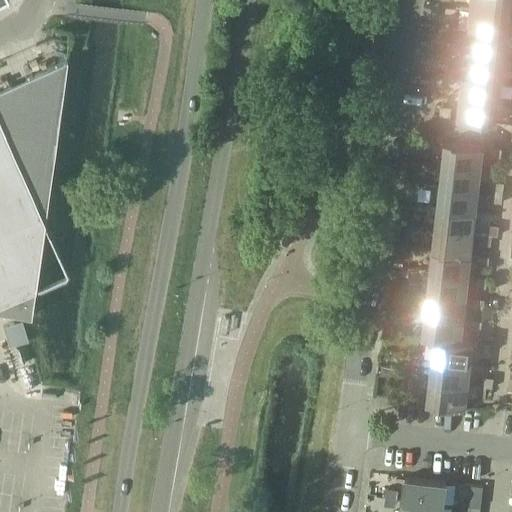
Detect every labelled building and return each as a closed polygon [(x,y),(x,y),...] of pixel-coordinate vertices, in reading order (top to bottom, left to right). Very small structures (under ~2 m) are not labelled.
[(511,0),(471,0),(470,9),(510,14),(511,0)] [(457,7),(452,7),(446,6),(445,16),(455,18),(457,7)] [(470,9),(468,31),(507,35),(510,14),(470,9)] [(507,35),(468,31),(465,52),(505,57),(507,35)] [(459,41),(449,40),(447,50),(458,51),(459,41)] [(505,57),(465,52),(463,74),(502,79),(505,57)] [(0,310),(31,315),(54,152),(66,58),(0,87),(0,310)] [(446,61),(445,71),(449,72),(455,72),(456,62),(446,61)] [(449,72),(445,71),(439,71),(438,81),(448,82),(449,72)] [(463,74),(460,96),(500,100),(502,79),(463,74)] [(500,100),(460,96),(458,117),(497,122),(500,100)] [(451,116),(451,115),(452,106),(441,105),(440,115),(451,116)] [(481,168),(484,146),(445,142),(442,163),(481,168)] [(501,148),(491,147),(490,157),(500,158),(501,148)] [(442,163),(440,185),(479,190),(481,168),(442,163)] [(492,191),(502,192),(504,182),(493,181),(492,191)] [(479,190),(440,185),(437,207),(476,211),(479,190)] [(491,202),(492,192),(484,191),(483,201),(491,202)] [(502,192),(492,191),(492,192),(491,202),(501,203),(502,192)] [(437,207),(435,228),(474,233),(476,211),(437,207)] [(498,236),(499,225),(489,224),(487,235),(492,235),(498,236)] [(435,228),(433,250),(472,254),(474,233),(435,228)] [(407,243),(408,234),(397,233),(396,242),(407,243)] [(490,246),(492,235),(487,235),(481,234),(480,245),(490,246)] [(433,250),(430,272),(469,276),(472,254),(433,250)] [(488,266),(489,256),(479,255),(478,265),(488,266)] [(469,276),(430,272),(428,293),(467,298),(469,276)] [(486,288),(487,278),(476,276),(475,287),(486,288)] [(467,298),(428,293),(425,314),(464,318),(467,298)] [(483,309),(484,299),(474,298),(473,308),(483,309)] [(464,318),(425,314),(423,337),(434,338),(462,341),(462,340),(464,318)] [(481,331),(482,321),(472,320),(470,330),(481,331)] [(22,321),(3,327),(9,347),(28,341),(22,321)] [(462,341),(434,338),(431,360),(471,365),(474,341),(462,340),(462,341)] [(490,353),(491,343),(480,342),(479,352),(490,353)] [(471,365),(431,360),(429,382),(468,386),(471,365)] [(379,364),(378,376),(399,378),(401,366),(379,364)] [(482,386),(486,387),(492,387),(493,378),(483,377),(482,386)] [(468,386),(429,382),(427,403),(466,407),(468,386)] [(486,387),(482,386),(476,386),(475,396),(485,397),(486,387)] [(46,388),(45,399),(56,401),(58,390),(46,388)] [(405,477),(403,498),(443,503),(446,481),(405,477)] [(397,490),(385,488),(385,497),(396,498),(397,490)] [(471,492),(470,507),(480,508),(481,493),(471,492)] [(384,505),(385,497),(376,496),(375,504),(384,505)] [(396,498),(385,497),(384,505),(395,506),(396,498)] [(403,498),(401,511),(442,511),(443,503),(403,498)]
